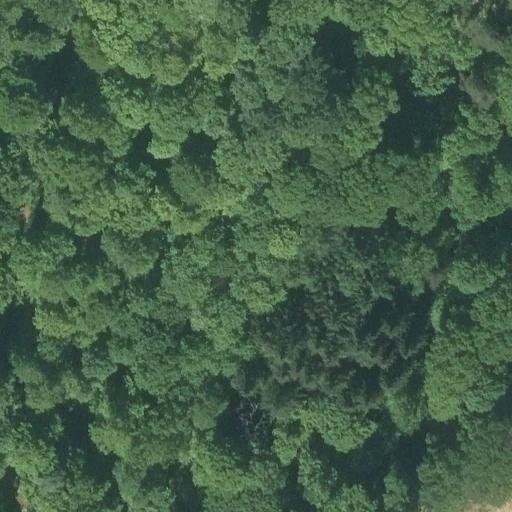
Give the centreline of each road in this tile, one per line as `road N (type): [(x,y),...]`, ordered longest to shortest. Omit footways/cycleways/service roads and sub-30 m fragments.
road 1 (unknown): [(238,0),(254,104),(271,156),(297,183),(403,212),(511,218)]
road 2 (track): [(0,292),(39,107),(77,0)]
road 3 (track): [(315,0),(323,38),(353,72),(378,78),(511,63)]
